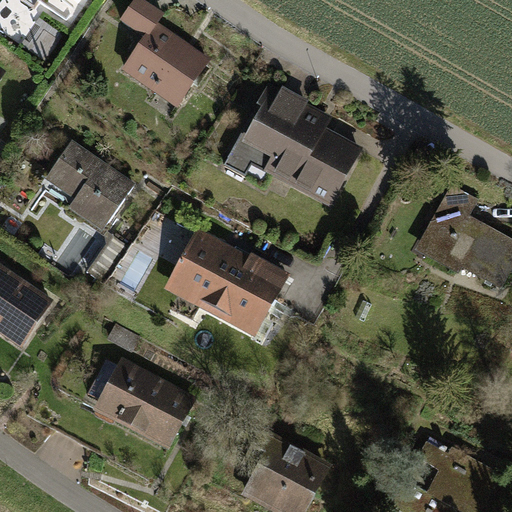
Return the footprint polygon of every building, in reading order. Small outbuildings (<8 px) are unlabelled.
[(88,0),(57,0),(80,14),(88,0)] [(153,24),(119,73),(179,115),(214,66),(153,24)] [(0,66),(0,88),(10,73),(0,66)] [(277,97),(242,159),(338,212),(373,150),(277,97)] [(83,146),(48,195),(108,237),(143,188),(83,146)] [(439,232),(427,254),(457,271),(460,266),(502,289),(511,270),(511,241),(468,217),(478,200),(455,187),(432,229),(439,232)] [(196,233),(165,291),(251,338),(283,280),(196,233)] [(0,261),(0,334),(25,352),(60,303),(0,261)] [(135,360),(100,409),(160,452),(195,403),(135,360)] [(277,439),(243,499),(265,511),(312,511),(335,471),(277,439)] [(482,511),(502,476),(454,449),(450,456),(430,445),(422,458),(443,469),(430,493),(452,505),(447,511),(431,511),(422,507),(429,494),(408,482),(395,507),(404,511),(463,511),(482,511)]
